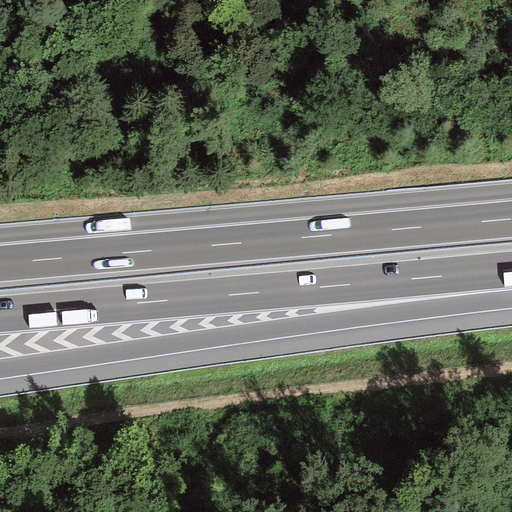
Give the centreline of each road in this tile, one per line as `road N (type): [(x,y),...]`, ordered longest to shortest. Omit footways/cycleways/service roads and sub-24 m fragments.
road 1 (motorway): [(0,368),(258,329),(506,270)]
road 2 (motorway): [(511,217),(0,263)]
road 3 (motorway): [(511,189),(0,233)]
road 4 (motorway): [(0,314),(506,270)]
